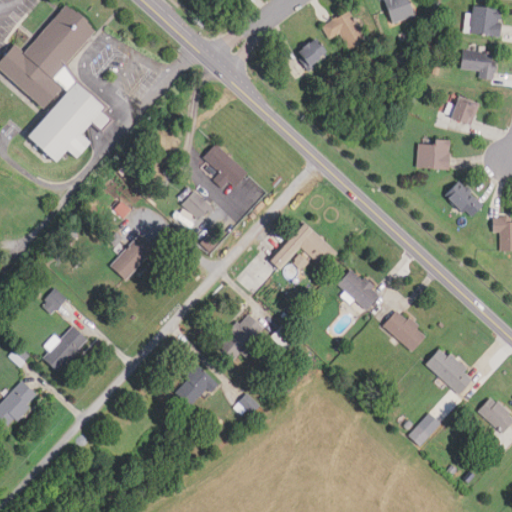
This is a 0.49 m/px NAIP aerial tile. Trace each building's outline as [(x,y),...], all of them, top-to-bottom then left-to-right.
[(383,0),(391,23),(413,16),(407,0),(383,0)] [(59,70),(93,32),(64,6),(21,52),(11,44),(0,56),(0,72),(44,113),(23,136),(52,163),(64,149),(73,158),(87,143),(78,134),(89,123),(98,132),(111,118),(59,70)] [(501,9),(471,6),(468,33),(499,36),(501,9)] [(326,23),(342,51),(364,39),(348,11),(326,23)] [(326,51),(313,37),(295,54),(309,68),(326,51)] [(479,71),(478,79),(491,80),(494,53),(461,49),(459,69),(479,71)] [(470,127),(479,106),(456,96),(447,117),(470,127)] [(448,169),(449,140),(430,140),(430,144),(417,143),(416,168),(448,169)] [(202,157),(218,173),(212,180),(225,193),(245,173),(215,143),(202,157)] [(469,220),(483,206),(457,180),(443,195),(469,220)] [(182,205),(199,218),(208,205),(192,192),(182,205)] [(500,251),(511,251),(511,216),(491,217),(491,233),(499,233),(500,251)] [(268,261),(278,270),(299,247),(322,267),(336,252),(302,223),(268,261)] [(124,280),(155,249),(139,234),(108,265),(124,280)] [(365,309),(378,294),(350,270),(337,284),(365,309)] [(65,298),(54,288),(39,304),(51,315),(65,298)] [(426,335),(396,309),(381,325),(411,352),(426,335)] [(216,343),(230,359),(263,330),(248,314),(216,343)] [(87,341),(73,326),(40,359),(55,373),(87,341)] [(473,378),(441,347),(424,363),(457,395),(473,378)] [(214,383),(196,366),(172,392),(190,409),(214,383)] [(21,379),(0,402),(0,419),(7,426),(36,393),(21,379)] [(233,407),(244,417),(257,403),(246,393),(233,407)] [(477,410),(500,433),(511,421),(511,417),(491,396),(477,410)] [(408,436),(419,446),(429,435),(418,425),(408,436)]
